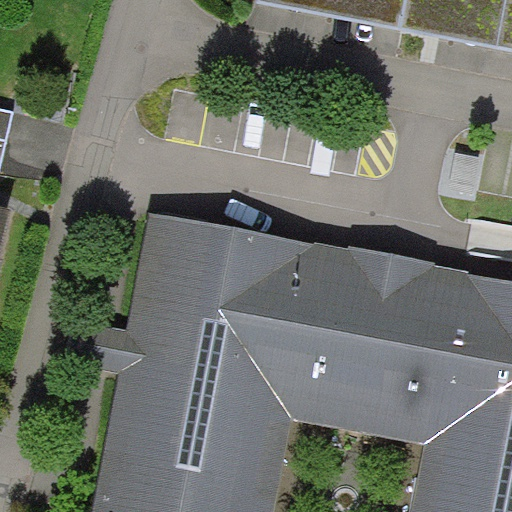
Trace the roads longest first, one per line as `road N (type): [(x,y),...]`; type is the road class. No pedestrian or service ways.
road 1 (residential): [(116,35),(0,489)]
road 2 (residential): [(116,35),(511,112)]
